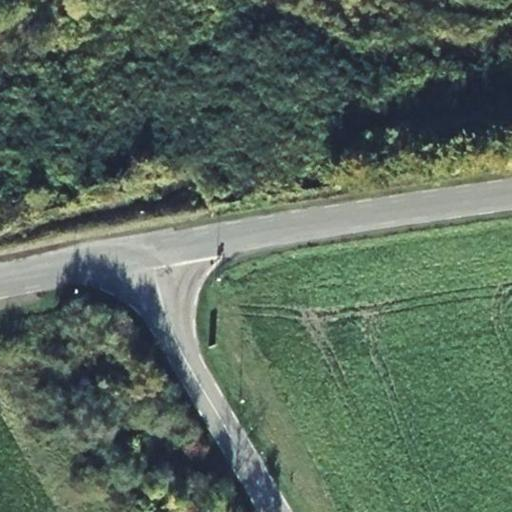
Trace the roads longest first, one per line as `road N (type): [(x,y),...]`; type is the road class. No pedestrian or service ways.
road 1 (tertiary): [(128,255),(511,196)]
road 2 (unknown): [(128,255),(159,207),(183,187),(279,130),(392,0)]
road 3 (unclassified): [(279,511),(128,255)]
road 4 (tertiary): [(0,281),(128,255)]
